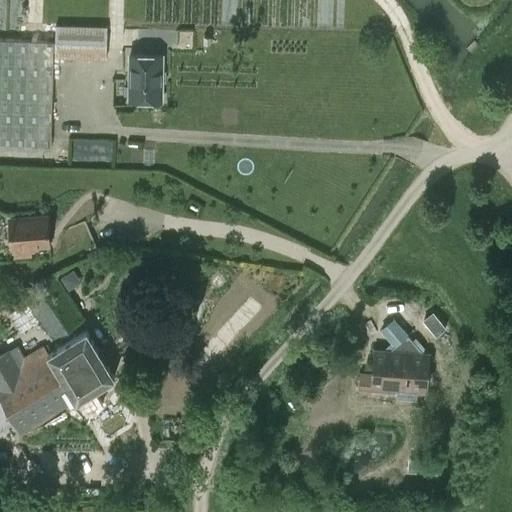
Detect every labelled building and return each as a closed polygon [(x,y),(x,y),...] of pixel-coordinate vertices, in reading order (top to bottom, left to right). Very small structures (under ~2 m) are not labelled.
[(0,38),(0,147),(50,149),(53,57),(55,57),(106,58),(107,26),(107,25),(56,24),(55,40),(28,39),(19,39),(0,38)] [(130,53),(129,99),(161,100),(162,54),(130,53)] [(113,102),(125,101),(124,83),(112,84),(113,102)] [(112,157),(112,139),(72,137),(71,156),(112,157)] [(31,255),(31,247),(49,245),(47,214),(10,216),(12,248),(14,248),(15,256),(31,255)] [(83,317),(56,276),(55,274),(25,295),(51,337),(83,317)] [(402,308),(378,329),(391,344),(415,323),(402,308)] [(446,328),(433,311),(422,320),(436,336),(446,328)] [(115,376),(100,353),(86,330),(48,353),(19,369),(11,353),(0,359),(0,395),(21,433),(72,402),(76,407),(79,408),(82,409),(85,408),(90,406),(95,402),(99,398),(101,395),(102,394),(97,387),(115,376)] [(360,373),(359,390),(396,393),(396,400),(418,402),(418,394),(427,395),(427,390),(430,353),(423,352),(408,334),(401,339),(394,345),(389,350),(373,348),(371,374),(360,373)]
